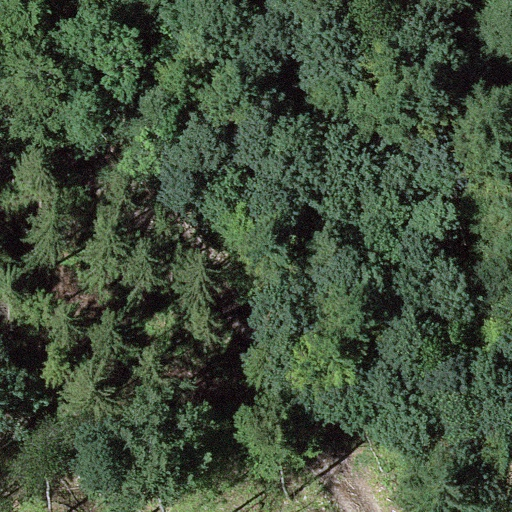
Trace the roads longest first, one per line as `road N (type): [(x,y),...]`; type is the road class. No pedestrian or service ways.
road 1 (track): [(0,156),(38,149),(88,166),(164,219),(267,333),(368,511)]
road 2 (track): [(158,0),(126,74),(96,108),(38,149)]
